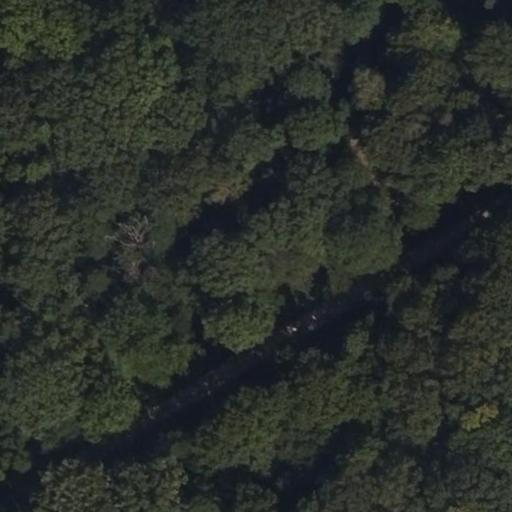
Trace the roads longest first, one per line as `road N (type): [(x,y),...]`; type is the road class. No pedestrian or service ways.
road 1 (track): [(511,187),(0,494)]
road 2 (track): [(0,149),(68,0)]
